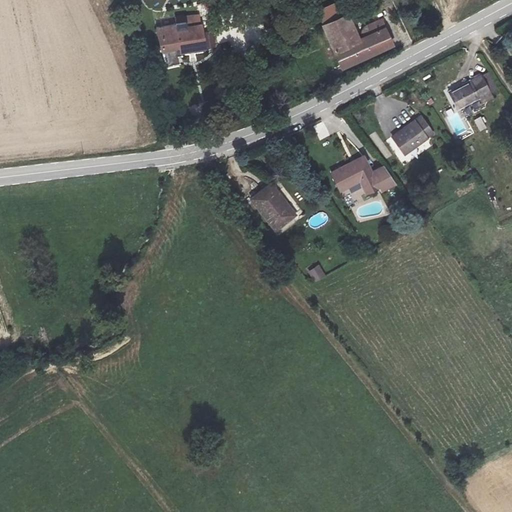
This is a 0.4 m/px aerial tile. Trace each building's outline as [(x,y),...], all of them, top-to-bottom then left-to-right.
[(335,0),(321,8),(326,20),(347,10),(342,0),(335,0)] [(347,10),(326,20),(345,63),(393,42),(382,17),(370,24),(372,27),(358,33),(347,10)] [(202,25),(199,12),(193,14),(194,17),(168,22),(167,18),(138,24),(145,54),(156,52),(157,56),(174,53),(172,36),(196,31),(195,27),(202,25)] [(209,48),(216,47),(212,32),(206,34),(209,48)] [(490,72),(483,75),(490,90),(496,87),(490,72)] [(490,90),(483,75),(448,93),(458,111),(480,98),(484,104),(493,98),(490,90)] [(414,121),(393,137),(405,155),(434,134),(421,117),(415,122),(414,121)] [(365,157),(331,173),(341,191),(360,181),(368,195),(381,187),(365,157)] [(234,187),(243,200),(256,189),(246,178),(234,187)] [(272,184),(252,199),(276,231),(297,215),(272,184)] [(315,281),(325,273),(318,264),(308,271),(315,281)]
